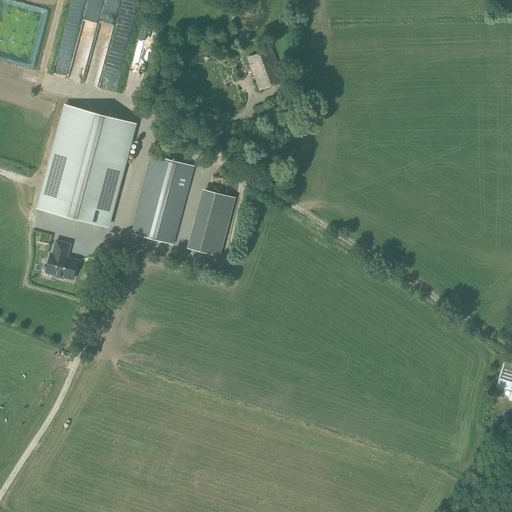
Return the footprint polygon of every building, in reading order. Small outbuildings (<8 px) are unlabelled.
[(119,0),(111,35),(110,34),(98,85),(110,88),(112,79),(113,79),(123,38),(126,39),(135,0),(119,0)] [(272,50),(248,58),(259,90),(283,82),(272,50)] [(256,116),(267,111),(269,116),(297,105),(292,91),(264,101),(265,104),(253,108),(256,116)] [(134,124),(66,106),(39,209),(108,227),(134,124)] [(153,156),(133,234),(173,244),(193,166),(153,156)] [(270,168),(265,175),(263,179),(279,190),(285,179),(270,168)] [(234,197),(205,190),(190,248),(219,256),(234,197)] [(55,250),(54,255),(52,255),(49,266),(55,267),(53,275),(53,274),(52,275),(57,276),(56,278),(64,280),(65,278),(74,280),(79,261),(68,259),(71,245),(57,241),(55,250)] [(511,364),(504,362),(497,386),(511,390),(511,391),(509,400),(511,400),(511,364)]
